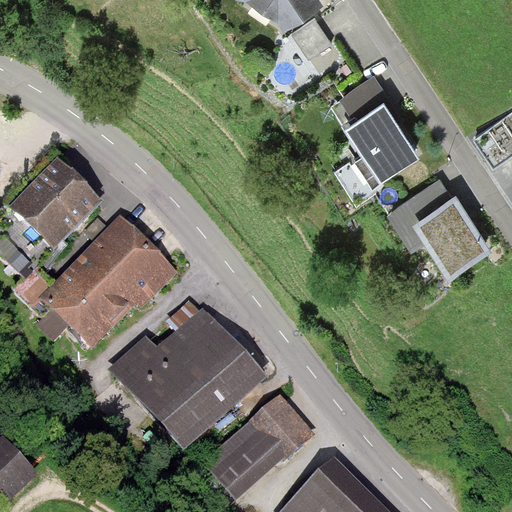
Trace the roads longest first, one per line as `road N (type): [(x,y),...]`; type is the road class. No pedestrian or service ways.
road 1 (tertiary): [(437,511),(360,434),(202,234),(127,155),(0,68)]
road 2 (residential): [(511,231),(353,0)]
